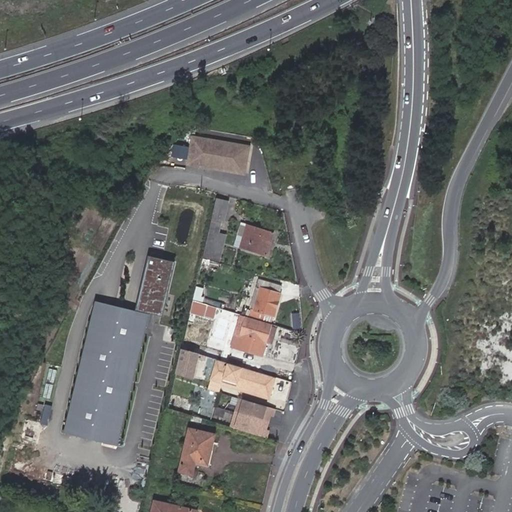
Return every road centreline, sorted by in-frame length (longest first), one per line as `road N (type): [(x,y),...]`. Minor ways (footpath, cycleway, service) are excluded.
road 1 (motorway): [(0,123),(216,51),(333,0)]
road 2 (secondary): [(375,302),(409,139),(413,0)]
road 3 (motorway): [(416,334),(448,263),(453,188),(511,71)]
road 4 (residential): [(157,181),(172,172),(296,203),(309,261),(342,315)]
road 5 (motorway): [(0,95),(247,0)]
road 6 (motorway): [(189,0),(0,69)]
road 7 (secondary): [(331,361),(324,403),(278,511)]
road 8 (secondary): [(294,511),(341,411),(376,391)]
